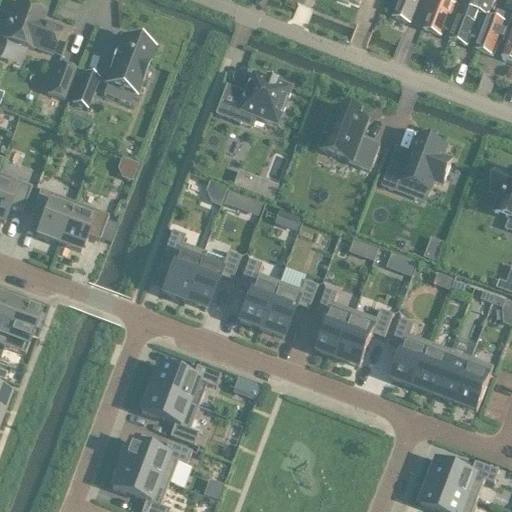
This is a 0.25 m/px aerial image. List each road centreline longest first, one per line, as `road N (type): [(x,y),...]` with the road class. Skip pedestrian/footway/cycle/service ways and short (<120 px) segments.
road 1 (unclassified): [(511,113),(210,0)]
road 2 (residential): [(141,317),(413,419)]
road 3 (residential): [(141,317),(75,503)]
